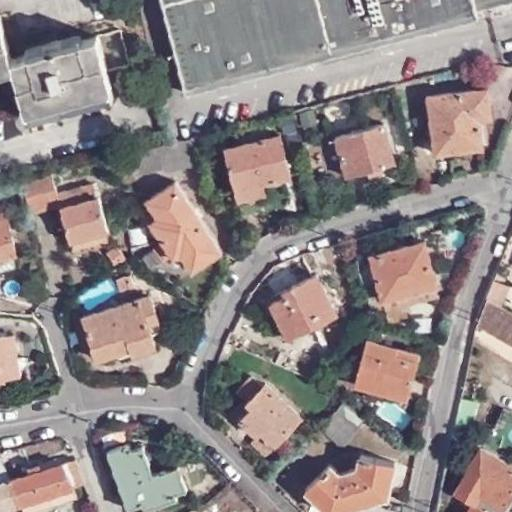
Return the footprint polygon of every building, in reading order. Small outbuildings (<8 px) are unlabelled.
[(164,0),(189,93),(479,15),(476,7),(474,0),(164,0)] [(0,77),(2,78),(20,73),(31,118),(114,97),(109,79),(131,74),(122,41),(98,47),(82,51),(29,64),(12,68),(1,24),(0,23),(0,77)] [(97,42),(98,47),(122,41),(121,36),(97,42)] [(27,57),(29,64),(82,51),(80,43),(27,57)] [(492,89),(429,96),(435,152),(482,147),(479,118),(494,116),(492,89)] [(115,104),(114,97),(31,118),(33,124),(74,114),(115,104)] [(384,122),(333,136),(344,175),(395,162),(384,122)] [(281,135),(228,148),(241,202),(266,195),(262,181),(291,174),(281,135)] [(171,144),(128,154),(133,175),(163,168),(165,172),(197,165),(192,138),(171,144)] [(56,189),(52,173),(23,181),(29,214),(53,208),(49,191),(56,189)] [(149,224),(163,245),(171,256),(173,259),(182,253),(193,270),(222,251),(177,182),(145,203),(156,219),(149,224)] [(94,185),(57,194),(60,206),(72,253),(89,249),(86,238),(108,234),(94,185)] [(57,194),(56,189),(49,191),(53,208),(60,206),(57,194)] [(5,206),(0,207),(0,258),(16,255),(5,206)] [(110,244),(108,234),(86,238),(89,249),(110,244)] [(425,237),(373,253),(386,295),(387,299),(439,283),(425,237)] [(171,256),(163,245),(154,250),(162,262),(171,256)] [(386,295),(373,253),(356,258),(369,300),(386,295)] [(316,276),(265,299),(283,339),(334,316),(316,276)] [(492,280),(485,298),(488,300),(500,306),(508,286),(492,280)] [(149,295),(82,316),(95,356),(129,345),(131,351),(154,344),(148,324),(157,321),(149,295)] [(511,312),(500,306),(488,300),(479,324),(511,342),(511,312)] [(13,335),(0,336),(0,380),(3,380),(3,378),(19,377),(13,335)] [(397,349),(367,341),(356,386),(407,400),(416,362),(395,357),(397,349)] [(247,402),(264,386),(252,374),(236,390),(247,402)] [(268,382),(264,386),(247,402),(252,407),(240,418),(256,435),(263,430),(277,444),(303,418),(268,382)] [(340,448),(368,419),(345,404),(320,429),(340,448)] [(106,451),(97,454),(111,496),(120,492),(126,509),(139,504),(142,508),(170,498),(169,493),(185,487),(177,465),(163,470),(161,468),(153,471),(143,444),(130,448),(127,442),(105,450),(106,451)] [(489,511),(501,511),(511,493),(511,462),(482,445),(456,493),(489,511)] [(393,462),(362,455),(360,469),(340,474),(331,465),(306,489),(327,511),(385,497),(393,462)] [(18,503),(21,511),(40,505),(36,496),(71,484),(82,480),(73,456),(48,465),(45,460),(35,464),(38,469),(28,472),(9,479),(18,503)] [(9,479),(0,458),(0,510),(18,503),(9,479)] [(26,468),(28,472),(38,469),(35,464),(26,468)] [(36,496),(40,505),(74,494),(71,484),(36,496)]
